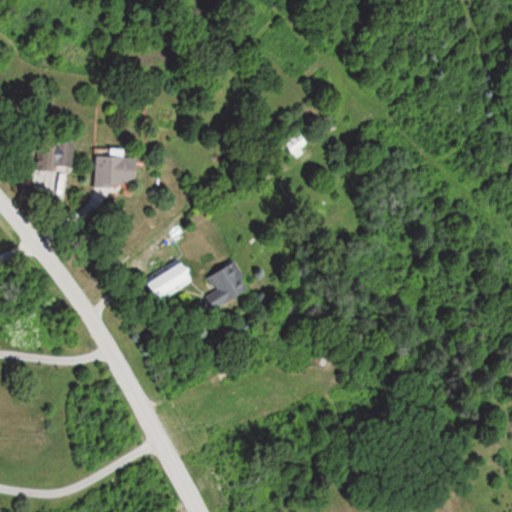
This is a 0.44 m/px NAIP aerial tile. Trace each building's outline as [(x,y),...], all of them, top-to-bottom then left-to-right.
[(285,143),(294,156),(308,145),(299,132),(285,143)] [(55,165),(73,165),(73,142),(55,142),(55,165)] [(96,156),(96,186),(139,186),(139,156),(96,156)] [(160,301),(197,278),(183,256),(146,278),(160,301)] [(252,290),(236,261),(206,277),(214,292),(204,297),(212,312),(252,290)]
